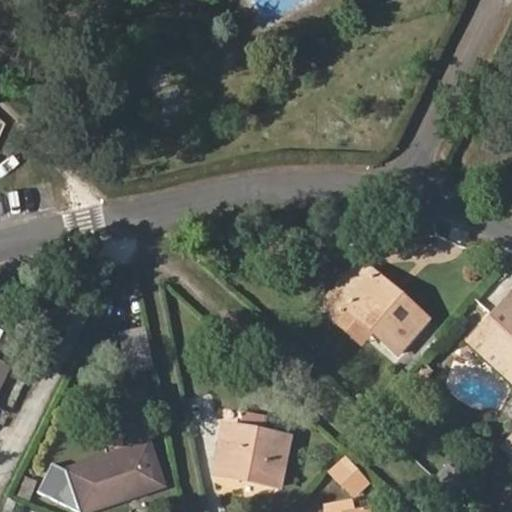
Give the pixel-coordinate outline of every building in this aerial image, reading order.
[(398,354),(421,327),(390,300),(395,293),(360,262),(325,302),(337,313),(342,308),(370,331),(398,354)] [(19,314),(41,310),(36,288),(15,292),(19,314)] [(421,327),(426,320),(395,293),(390,300),(421,327)] [(511,295),(476,334),(511,368),(511,295)] [(334,317),(361,341),(370,331),(342,308),(337,313),(334,317)] [(144,328),(123,331),(128,358),(149,354),(144,328)] [(511,381),(511,368),(476,334),(470,342),(511,381)] [(131,372),(152,368),(149,354),(128,358),(131,372)] [(0,361),(0,390),(11,367),(0,361)] [(215,472),(276,484),(285,440),(223,427),(215,472)] [(117,491),(160,478),(149,443),(67,470),(80,511),(119,499),(117,491)] [(332,467),(354,494),(371,480),(350,453),(332,467)] [(119,499),(162,485),(160,478),(117,491),(119,499)] [(354,499),(326,503),(327,511),(344,511),(356,510),(354,499)]
